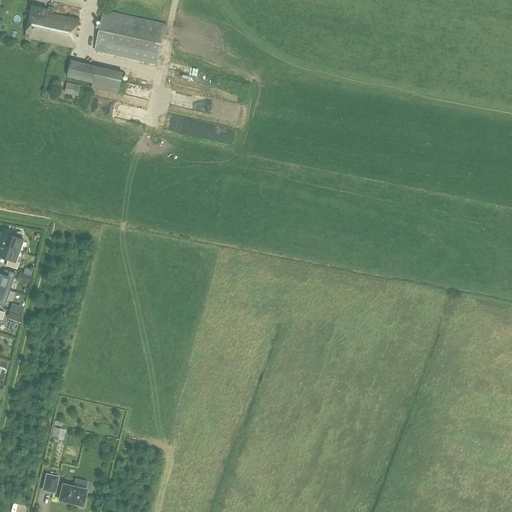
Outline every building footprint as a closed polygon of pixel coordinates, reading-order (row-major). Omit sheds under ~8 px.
[(25,37),(73,47),(78,20),(52,15),(54,8),(48,7),(48,9),(32,6),(25,37)] [(94,51),(157,64),(166,23),(103,10),(94,51)] [(195,56),(196,48),(182,45),(181,54),(195,56)] [(67,77),(93,83),(97,66),(71,60),(67,77)] [(123,72),(97,66),(93,83),(92,87),(118,94),(123,72)] [(64,93),(78,96),(80,86),(67,82),(64,93)] [(0,235),(0,244),(19,252),(19,251),(17,251),(21,240),(20,239),(22,234),(17,232),(15,238),(1,233),(1,236),(0,235)] [(0,257),(7,260),(5,265),(16,269),(18,262),(16,262),(19,252),(0,244),(0,257)] [(0,286),(7,289),(11,278),(7,277),(9,271),(4,269),(2,275),(0,274),(0,286)] [(53,427),(51,437),(63,440),(65,430),(53,427)] [(46,474),(43,490),(54,493),(55,490),(61,492),(59,500),(67,502),(67,503),(68,503),(69,502),(72,503),(72,504),(73,504),(75,504),(75,506),(84,508),(86,499),(84,499),(86,490),(62,484),(62,486),(56,484),(58,477),(46,474)]
